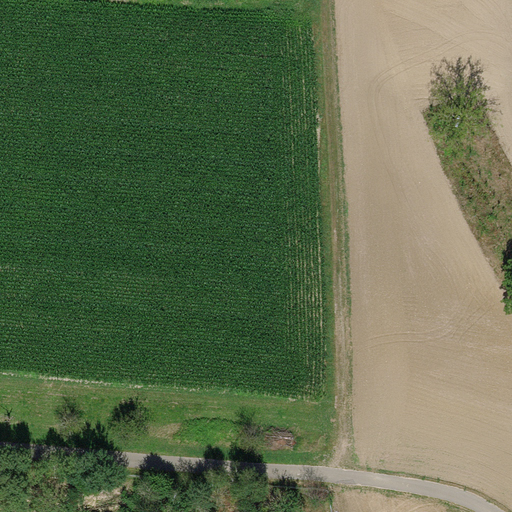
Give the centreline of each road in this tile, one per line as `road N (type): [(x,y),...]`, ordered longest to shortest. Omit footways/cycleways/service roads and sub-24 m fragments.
road 1 (unclassified): [(0,453),(390,485),(482,511)]
road 2 (track): [(340,481),(337,283),(318,0)]
